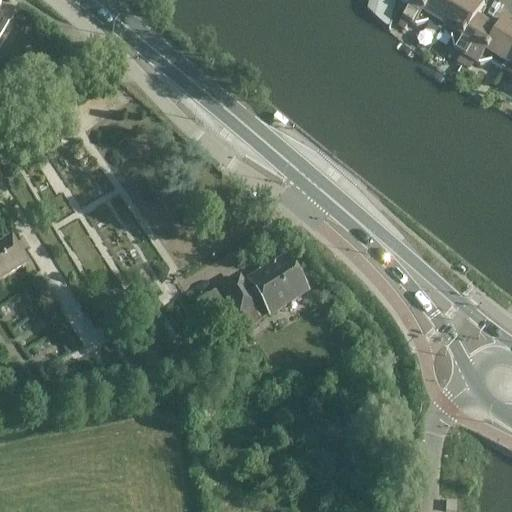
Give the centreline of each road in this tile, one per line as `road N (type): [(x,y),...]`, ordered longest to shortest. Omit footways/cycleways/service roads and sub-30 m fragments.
road 1 (residential): [(53,0),(233,166),(298,207),(317,188)]
road 2 (primary): [(317,188),(93,0)]
road 3 (primary): [(511,345),(390,254)]
road 4 (unclassified): [(429,511),(436,426),(468,372)]
road 5 (primary): [(390,254),(468,372)]
